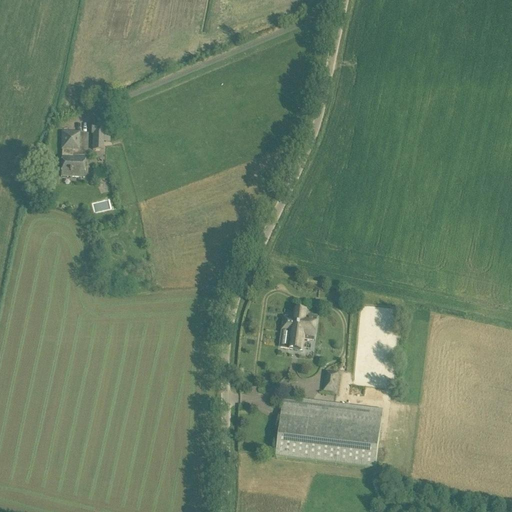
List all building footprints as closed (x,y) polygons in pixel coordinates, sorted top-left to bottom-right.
[(91,134),(93,134),(103,134),(104,124),(92,124),(91,134)] [(61,177),(83,177),(84,156),(72,156),(72,150),(79,150),(79,133),(62,133),(62,150),(61,157),(61,177)] [(103,150),(103,134),(93,134),(93,150),(103,150)] [(294,320),(284,319),(282,337),(291,339),(290,349),(302,351),(303,339),(313,341),(314,333),(312,333),(313,324),(315,325),(316,317),(307,316),(307,314),(305,314),(305,313),(304,313),(303,312),(302,312),(301,312),(299,312),(298,312),(297,312),(295,312),(294,320)] [(263,367),(262,376),(274,377),(275,368),(263,367)] [(276,458),(375,470),(382,412),(283,400),(276,458)]
